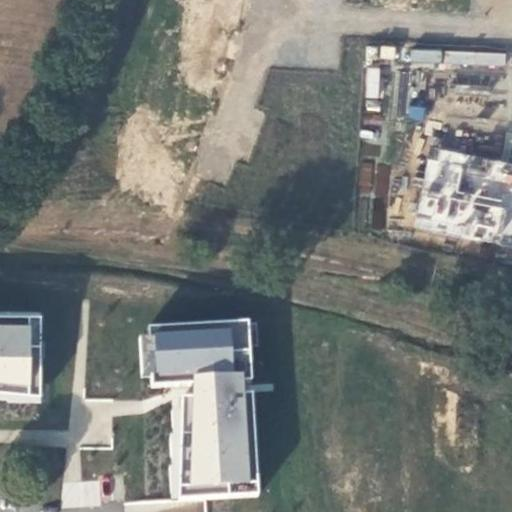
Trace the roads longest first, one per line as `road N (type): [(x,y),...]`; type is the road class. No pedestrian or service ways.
road 1 (residential): [(264,18),(511,32)]
road 2 (residential): [(213,168),(264,18)]
